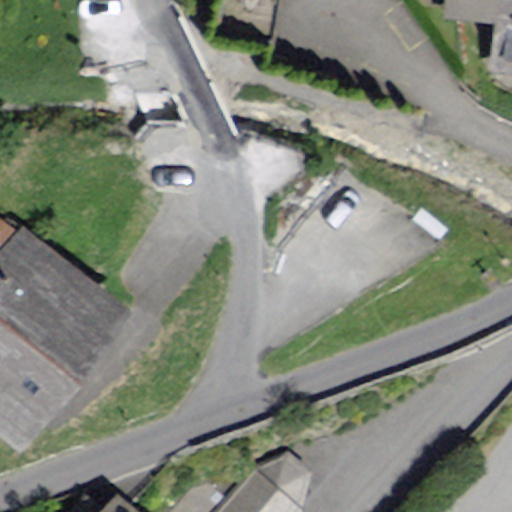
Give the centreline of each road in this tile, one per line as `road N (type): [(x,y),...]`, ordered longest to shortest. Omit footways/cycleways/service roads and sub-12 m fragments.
road 1 (residential): [(0,501),(511,304)]
road 2 (residential): [(511,360),(365,511)]
